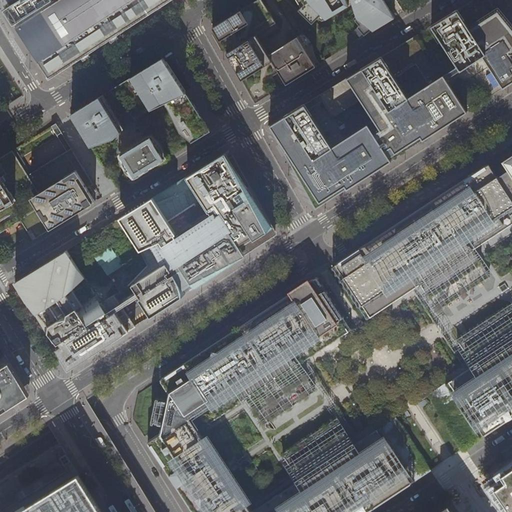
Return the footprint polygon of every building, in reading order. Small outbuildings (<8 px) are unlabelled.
[(19,18),(46,0),(21,0),(12,6),(19,18)] [(55,0),(15,26),(39,64),(44,71),(47,74),(49,78),(53,75),(145,15),(151,11),(158,7),(169,0),(55,0)] [(280,28),(263,0),(257,0),(241,10),(225,20),(214,27),(218,34),(236,67),(249,90),(256,103),(301,75),(316,66),(298,36),(269,54),(260,40),(280,28)] [(296,0),(301,7),(303,6),(309,13),(314,10),(321,22),(349,5),(345,0),(351,0),(360,17),(357,19),(361,25),(359,27),(365,36),(386,23),(394,18),(383,0),(296,0)] [(471,0),(435,23),(430,26),(459,71),(464,67),(481,57),(501,88),(504,86),(511,81),(511,30),(500,16),(487,0),(486,0),(471,0)] [(417,35),(390,51),(363,68),(353,74),(346,78),(318,95),(311,99),(304,103),(286,115),(280,119),(270,124),(268,126),(272,133),(286,156),(290,163),(294,171),(308,197),(315,209),(348,188),(350,187),(391,160),(429,135),(462,114),(466,111),(443,75),(417,35)] [(145,69),(111,90),(137,120),(143,115),(151,110),(166,103),(180,133),(193,142),(212,130),(205,121),(187,92),(168,63),(164,57),(145,69)] [(125,129),(104,94),(83,107),(72,114),(79,127),(91,146),(116,139),(125,129)] [(56,124),(51,126),(57,136),(62,133),(56,124)] [(140,145),(128,152),(134,163),(135,162),(137,166),(138,167),(139,168),(140,168),(148,164),(147,162),(149,161),(150,162),(157,158),(150,147),(153,146),(151,142),(149,141),(147,141),(141,145),(140,145)] [(0,221),(15,212),(28,233),(31,231),(33,235),(35,238),(70,217),(68,215),(72,212),(74,211),(76,213),(94,202),(96,201),(91,194),(89,191),(88,188),(94,185),(77,158),(72,149),(58,158),(34,172),(27,176),(12,152),(0,158),(0,221)] [(41,266),(14,283),(21,293),(31,310),(39,324),(45,331),(52,329),(59,340),(62,346),(55,350),(58,356),(67,370),(79,363),(97,351),(118,337),(134,327),(119,304),(136,293),(138,296),(133,299),(137,306),(143,302),(151,315),(155,313),(162,309),(176,300),(184,294),(183,292),(187,290),(189,292),(220,271),(246,254),(277,234),(271,223),(252,189),(234,157),(230,149),(215,159),(149,200),(147,202),(148,203),(142,206),(137,209),(140,214),(139,215),(141,219),(132,225),(127,215),(116,221),(115,220),(111,223),(106,226),(107,229),(113,229),(122,230),(127,233),(138,252),(140,250),(148,269),(143,272),(143,274),(135,286),(126,292),(114,299),(114,298),(103,305),(103,306),(102,306),(95,294),(94,295),(66,250),(41,266)] [(366,245),(335,265),(343,276),(370,317),(406,294),(419,285),(436,310),(489,275),(472,250),(511,223),(511,201),(497,178),(494,175),(488,165),(456,185),(366,245)] [(161,380),(159,381),(168,394),(163,417),(160,434),(147,442),(184,499),(192,511),(367,511),(369,511),(408,485),(399,470),(374,432),(361,440),(348,449),(332,424),(279,459),(295,484),(252,511),(245,511),(194,434),(242,403),(259,428),(311,393),(295,368),(308,359),(345,334),(320,295),(310,281),(302,287),(203,352),(162,379),(161,380)] [(511,310),(509,306),(456,341),(473,366),(460,375),(448,383),(473,421),(482,435),(485,434),(494,427),(511,415),(511,310)] [(0,413),(2,412),(16,403),(29,395),(6,358),(0,362),(0,413)] [(93,488),(99,485),(86,463),(80,467),(93,488)] [(78,474),(35,500),(16,511),(101,511),(90,494),(78,474)]
